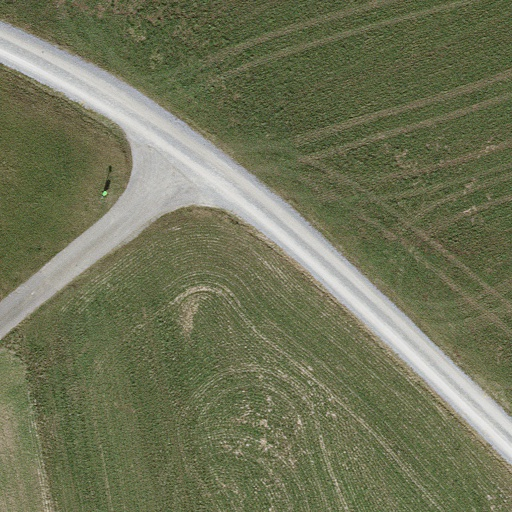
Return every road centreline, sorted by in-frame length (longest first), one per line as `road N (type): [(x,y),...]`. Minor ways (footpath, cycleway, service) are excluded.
road 1 (track): [(511,448),(265,214),(187,177),(130,107),(0,48)]
road 2 (track): [(0,329),(187,177)]
